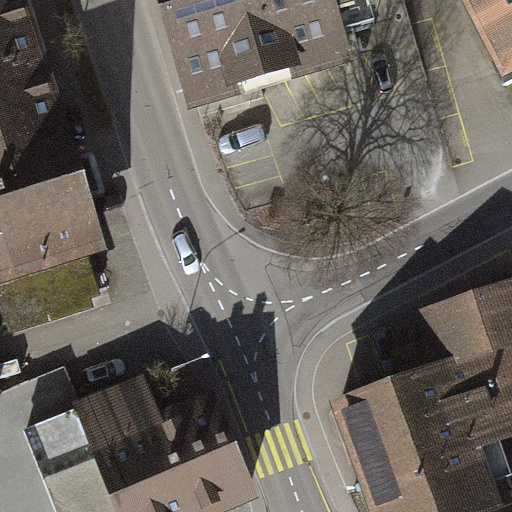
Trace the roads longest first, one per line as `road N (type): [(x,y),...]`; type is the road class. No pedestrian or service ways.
road 1 (tertiary): [(248,319),(192,242),(110,0)]
road 2 (tertiary): [(248,319),(313,298),(511,203)]
road 3 (tertiary): [(304,511),(259,388),(248,319)]
